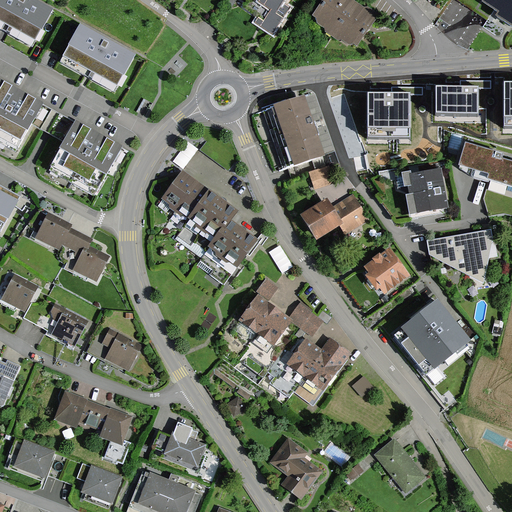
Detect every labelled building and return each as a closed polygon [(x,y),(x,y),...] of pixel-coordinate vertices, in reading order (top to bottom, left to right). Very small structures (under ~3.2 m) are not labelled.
[(56,4),(47,0),(0,0),(0,22),(36,42),(56,4)] [(252,0),(247,9),(260,18),(257,22),(273,32),(288,9),(281,5),(283,0),(252,0)] [(378,15),(357,0),(326,0),(312,20),(353,50),(378,15)] [(511,0),(486,0),(482,6),(498,17),(496,20),(511,30),(511,0)] [(141,50),(79,18),(56,60),(119,92),(141,50)] [(44,104),(0,79),(0,140),(18,151),(44,104)] [(477,85),(435,85),(435,117),(477,116),(477,85)] [(412,92),(367,92),(367,136),(412,137),(412,92)] [(305,101),(263,114),(282,173),(324,159),(305,101)] [(122,145),(74,119),(49,166),(97,192),(122,145)] [(511,157),(467,142),(457,172),(511,190),(511,157)] [(327,166),(308,175),(316,192),(335,184),(327,166)] [(212,189),(184,168),(160,199),(188,221),(212,189)] [(448,214),(442,173),(404,179),(412,223),(444,217),(444,214),(448,214)] [(0,235),(0,236),(21,200),(0,188),(0,235)] [(240,210),(212,189),(188,221),(176,237),(203,258),(237,214),(240,210)] [(332,209),(327,201),(300,219),(317,244),(340,229),(345,237),(370,221),(354,195),(332,209)] [(71,229),(45,214),(30,239),(56,254),(71,229)] [(264,234),(237,214),(203,258),(198,266),(224,286),(264,234)] [(484,286),(494,231),(427,242),(430,258),(442,263),(464,274),(484,286)] [(97,285),(113,258),(86,243),(70,270),(97,285)] [(413,274),(389,245),(361,268),(385,297),(413,274)] [(280,246),(269,253),(282,275),(294,268),(280,246)] [(38,289),(11,273),(0,290),(0,303),(21,317),(38,289)] [(266,280),(256,293),(269,302),(279,289),(266,280)] [(276,309),(258,296),(239,323),(257,335),(276,309)] [(475,339),(438,296),(391,336),(428,379),(475,339)] [(324,318),(302,300),(291,313),(314,331),(324,318)] [(43,329),(79,348),(91,325),(55,306),(43,329)] [(294,322),(276,309),(257,335),(275,348),(294,322)] [(130,373),(144,348),(114,331),(100,356),(130,373)] [(303,379),(322,352),(306,340),(287,367),(303,379)] [(322,352),(303,379),(323,393),(350,355),(330,341),(322,352)] [(0,362),(0,407),(2,409),(3,409),(22,368),(8,361),(6,365),(0,362)] [(361,398),(373,389),(364,378),(353,387),(361,398)] [(134,418),(66,393),(55,423),(123,448),(134,418)] [(429,474),(394,432),(374,449),(410,490),(429,474)] [(207,448),(173,435),(164,459),(197,473),(207,448)] [(305,448),(286,435),(269,460),(292,475),(286,484),(305,496),(324,468),(302,453),(305,448)] [(56,453),(24,441),(13,470),(45,482),(56,453)] [(20,453),(14,450),(8,464),(14,466),(20,453)] [(123,479),(91,467),(81,495),(113,507),(123,479)] [(189,511),(198,490),(146,471),(130,511),(189,511)]
